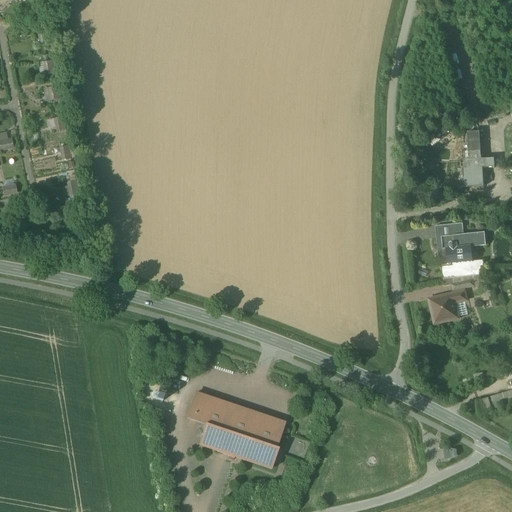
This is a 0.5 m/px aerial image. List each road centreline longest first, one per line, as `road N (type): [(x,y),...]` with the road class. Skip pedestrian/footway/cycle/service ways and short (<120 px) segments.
road 1 (secondary): [(0,266),(181,307),(395,388)]
road 2 (residential): [(418,0),(394,85),(391,237),(406,344),(395,388)]
road 3 (unclassified): [(494,441),(458,469),(401,494),(330,511)]
